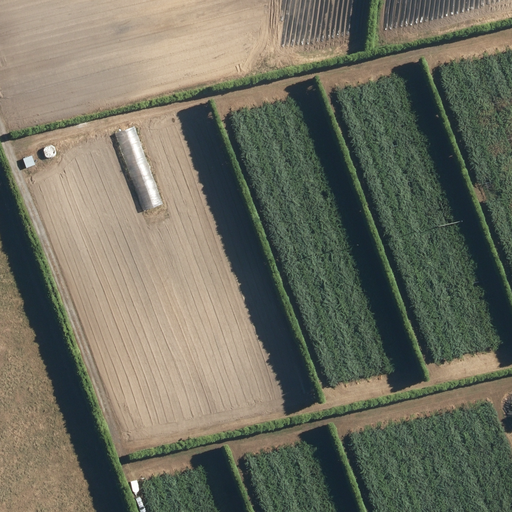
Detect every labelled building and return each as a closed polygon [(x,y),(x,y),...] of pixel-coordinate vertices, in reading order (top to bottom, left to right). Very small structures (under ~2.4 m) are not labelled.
[(299,0),(278,0),(275,39),(296,41),(299,0)] [(328,0),(306,0),(302,40),(323,42),(328,0)] [(357,0),(336,0),(331,43),(352,46),(357,0)] [(419,0),(398,0),(396,26),(417,28),(419,0)] [(450,0),(426,0),(425,19),(449,21),(450,0)] [(480,0),(455,0),(455,11),(479,13),(480,0)] [(247,413),(267,406),(165,120),(144,127),(247,413)] [(115,134),(219,419),(240,411),(137,126),(115,134)] [(208,420),(102,139),(60,149),(163,432),(208,420)] [(48,144),(46,145),(45,145),(44,146),(44,147),(43,149),(43,150),(42,151),(43,153),(43,154),(43,155),(44,156),(45,157),(46,158),(47,158),(49,159),(50,159),(51,159),(53,158),(54,158),(55,157),(56,156),(57,155),(57,154),(58,153),(58,151),(58,150),(57,149),(57,148),(56,147),(55,146),(54,145),(53,144),(52,144),(50,144),(49,144),(48,144)] [(32,156),(23,159),(27,169),(36,165),(32,156)] [(151,432),(52,162),(34,169),(133,438),(151,432)]
